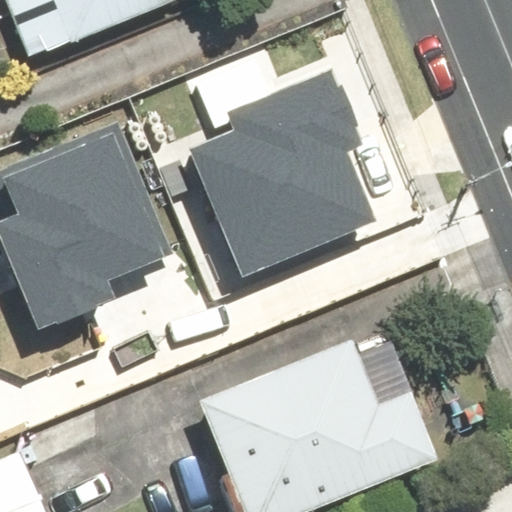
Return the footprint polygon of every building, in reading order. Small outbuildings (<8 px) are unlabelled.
[(179,0),(8,0),(31,59),(180,1),(179,0)] [(230,126),(183,145),(232,269),(367,215),(338,142),(356,135),(329,68),(223,110),(230,126)] [(0,191),(8,209),(0,212),(0,248),(33,324),(107,292),(99,276),(165,247),(110,122),(0,169),(0,191)] [(393,330),(200,405),(241,511),(334,511),(447,468),(393,330)] [(0,511),(49,511),(25,454),(0,463),(0,511)]
